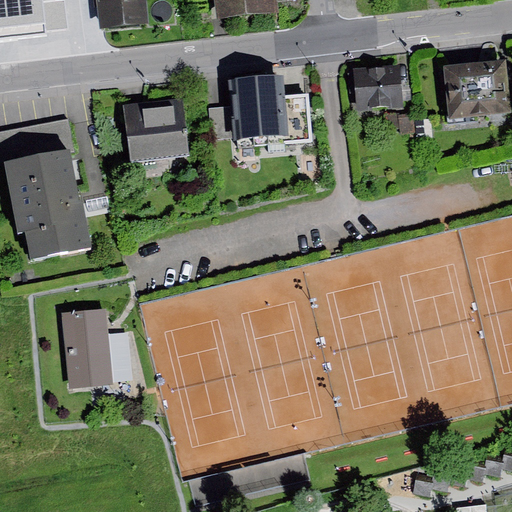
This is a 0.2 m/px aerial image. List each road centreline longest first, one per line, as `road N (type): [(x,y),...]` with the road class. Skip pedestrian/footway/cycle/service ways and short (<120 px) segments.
road 1 (tertiary): [(0,78),(325,40)]
road 2 (tertiary): [(325,40),(511,16)]
